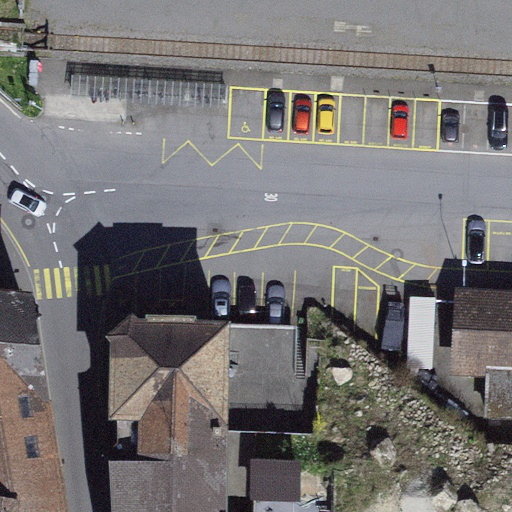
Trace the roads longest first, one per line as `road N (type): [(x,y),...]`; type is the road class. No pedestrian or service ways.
road 1 (residential): [(36,201),(249,179),(511,192)]
road 2 (residential): [(89,511),(67,284),(36,201)]
